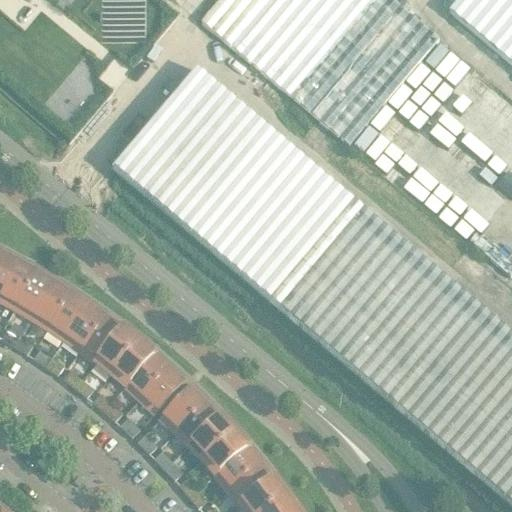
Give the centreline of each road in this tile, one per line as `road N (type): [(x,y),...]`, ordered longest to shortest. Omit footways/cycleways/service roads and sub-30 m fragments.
road 1 (secondary): [(390,491),(314,411),(0,154)]
road 2 (residential): [(151,511),(0,386)]
